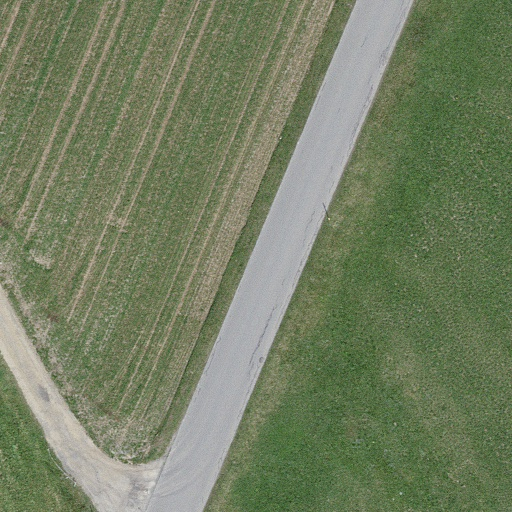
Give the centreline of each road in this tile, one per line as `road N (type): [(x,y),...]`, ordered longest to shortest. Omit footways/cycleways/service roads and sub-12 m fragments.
road 1 (unclassified): [(391,0),(179,511)]
road 2 (track): [(0,253),(147,511)]
